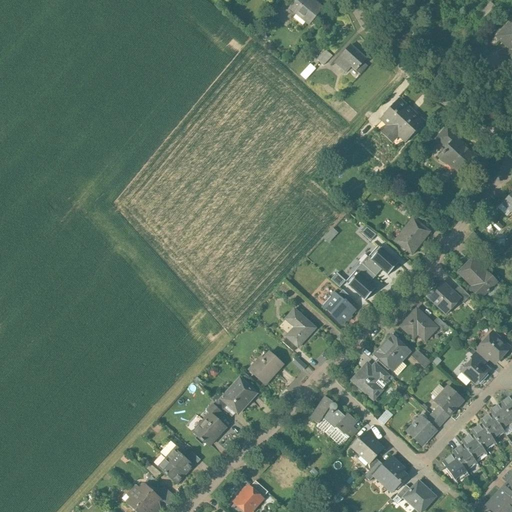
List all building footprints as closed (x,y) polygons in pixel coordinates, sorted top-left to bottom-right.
[(323,9),(312,0),(308,0),(309,0),(308,0),(294,0),(293,1),(294,3),(289,9),(296,14),(298,12),(311,22),(308,25),(309,25),(323,9)] [(498,11),(490,4),(480,16),(488,23),(498,11)] [(399,29),(396,17),(390,19),(393,30),(399,29)] [(511,21),(511,22),(497,38),(511,51),(511,58),(511,59),(511,21)] [(479,42),(469,53),(480,62),(489,52),(479,42)] [(366,59),(350,45),(334,63),(345,73),(351,67),(355,71),(363,63),(366,59)] [(328,52),(319,61),(323,65),(332,56),(328,52)] [(363,63),(355,71),(360,75),(368,67),(363,63)] [(422,122),(400,102),(382,120),(389,126),(383,133),(392,141),(398,135),(405,141),(411,134),(409,132),(413,128),(416,129),(422,122)] [(454,134),(447,128),(438,138),(445,144),(452,136),(454,134)] [(465,148),(452,136),(445,144),(449,147),(444,152),(442,154),(441,156),(441,158),(446,163),(447,163),(449,160),(456,166),(455,168),(461,173),(467,167),(471,167),(471,162),(475,158),(470,152),(470,148),(465,148)] [(511,193),(501,205),(510,213),(511,212),(511,211),(511,193)] [(422,218),(409,208),(405,214),(412,219),(413,219),(418,223),(422,218)] [(418,223),(413,219),(412,219),(395,241),(412,254),(429,232),(418,223)] [(361,234),(370,242),(376,235),(366,228),(361,234)] [(336,233),(332,229),(328,234),(332,238),(336,233)] [(472,232),(463,241),(472,251),(482,242),(472,232)] [(328,234),(324,238),(328,242),(332,238),(328,234)] [(370,259),(370,260),(381,270),(388,275),(399,263),(381,247),(370,259)] [(370,259),(368,257),(361,264),(375,276),(381,270),(370,260),(370,259)] [(496,282),(487,273),(486,274),(472,260),(459,273),(468,281),(466,284),(480,298),(496,282)] [(375,276),(361,264),(355,271),(358,273),(370,283),(375,276)] [(341,286),(346,280),(337,272),(332,278),(341,286)] [(370,283),(358,273),(347,285),(365,301),(376,289),(370,283)] [(447,275),(443,280),(454,289),(458,284),(447,275)] [(452,293),(441,282),(427,297),(445,314),(459,299),(457,298),(457,297),(452,293)] [(459,286),(452,293),(457,297),(457,298),(459,299),(463,303),(470,297),(459,286)] [(356,302),(342,290),(337,296),(344,302),(345,301),(351,307),(356,302)] [(337,296),(335,294),(333,297),(331,296),(326,303),(327,304),(324,307),(333,315),(331,316),(341,325),(345,320),(345,319),(349,315),(350,315),(354,310),(351,307),(345,301),(344,302),(337,296)] [(437,328),(416,309),(400,327),(409,335),(413,330),(425,341),(437,328)] [(315,329),(294,310),(287,318),(296,326),(286,337),(297,347),(298,348),(315,329)] [(448,328),(437,318),(433,322),(444,332),(448,328)] [(508,349),(492,334),(479,348),(490,358),(495,362),(508,349)] [(409,352),(392,336),(374,355),(392,371),(409,352)] [(297,347),(286,337),(282,342),(293,352),(297,347)] [(430,363),(417,350),(411,356),(425,369),(430,363)] [(490,358),(481,350),(477,354),(486,362),(490,358)] [(477,354),(476,352),(473,356),(470,359),(472,360),(477,365),(478,364),(482,367),(486,362),(477,354)] [(269,353),(258,365),(256,363),(249,371),(264,385),(283,365),(269,353)] [(306,367),(296,358),(291,363),(301,372),(306,367)] [(472,360),(462,371),(462,372),(457,378),(466,386),(471,380),(476,384),(488,372),(482,367),(478,364),(477,365),(472,360)] [(367,364),(352,381),(373,399),(381,390),(386,385),(383,381),(383,380),(371,369),(367,364)] [(388,375),(376,364),(371,369),(383,380),(384,380),(388,375)] [(222,399),(221,399),(228,405),(238,414),(256,394),(239,379),(222,399)] [(463,401),(448,387),(434,402),(439,406),(449,415),(463,401)] [(511,396),(500,404),(511,420),(511,396)] [(222,399),(219,397),(214,402),(223,410),(228,405),(221,399),(222,399)] [(324,397),(309,418),(318,424),(322,418),(331,426),(334,429),(336,426),(345,434),(350,428),(349,428),(354,422),(346,414),(344,416),(338,410),(338,408),(338,406),(337,404),(336,403),(333,402),(331,402),(329,401),(324,397)] [(221,412),(212,404),(206,411),(210,414),(216,419),(221,412)] [(511,420),(500,404),(489,412),(491,414),(501,429),(502,428),(511,420)] [(449,415),(439,406),(431,415),(441,424),(449,415)] [(384,424),(392,414),(387,409),(378,419),(384,424)] [(210,414),(193,433),(192,432),(192,433),(202,443),(203,442),(208,447),(226,428),(216,419),(210,414)] [(501,429),(491,414),(479,422),(481,424),(492,439),(503,430),(502,428),(501,429)] [(441,424),(431,415),(426,421),(436,430),(441,424)] [(422,417),(415,425),(414,424),(412,426),(413,426),(408,431),(422,444),(436,430),(426,421),(422,417)] [(492,439),(481,424),(470,432),(472,434),(483,449),(494,441),(492,439)] [(345,434),(336,426),(334,429),(331,426),(325,433),(340,447),(349,437),(345,434)] [(376,443),(365,433),(359,439),(358,439),(357,440),(358,441),(352,447),(363,457),(365,455),(370,460),(368,463),(369,463),(374,458),(381,450),(375,444),(376,443)] [(483,449),(472,434),(461,442),(462,444),(463,444),(473,459),(474,459),(485,451),(483,449)] [(187,460),(176,451),(178,449),(170,441),(168,444),(169,444),(165,449),(171,455),(166,459),(184,475),(185,475),(184,474),(188,470),(189,470),(193,466),(187,460)] [(473,459),(463,444),(462,444),(451,452),(453,455),(464,469),(475,461),(474,459),(473,459)] [(199,459),(192,453),(188,458),(187,460),(193,466),(199,459)] [(464,469),(453,455),(442,463),(454,480),(466,471),(464,469)] [(383,466),(376,474),(386,483),(384,486),(391,493),(407,476),(401,471),(403,469),(398,464),(391,457),(383,466)] [(369,463),(368,463),(364,467),(369,472),(369,471),(370,472),(379,462),(374,458),(369,463)] [(184,475),(166,459),(158,468),(176,485),(180,480),(179,479),(183,475),(184,476),(184,475)] [(379,462),(370,472),(369,471),(369,472),(364,477),(369,481),(376,474),(383,466),(379,462)] [(161,474),(151,465),(146,470),(156,479),(161,474)] [(511,511),(511,477),(486,506),(492,511),(511,511)] [(268,492),(255,481),(249,488),(262,499),(268,492)] [(422,511),(435,498),(418,482),(410,490),(403,498),(418,511),(422,511)] [(162,501),(144,485),(140,490),(138,488),(135,488),(132,491),(152,509),(155,505),(159,505),(162,501)] [(410,490),(406,486),(396,496),(401,500),(403,498),(410,490)] [(249,488),(248,487),(234,503),(244,511),(250,511),(262,499),(249,488)] [(149,511),(152,509),(132,491),(129,495),(129,497),(131,499),(127,504),(135,511),(149,511)]
